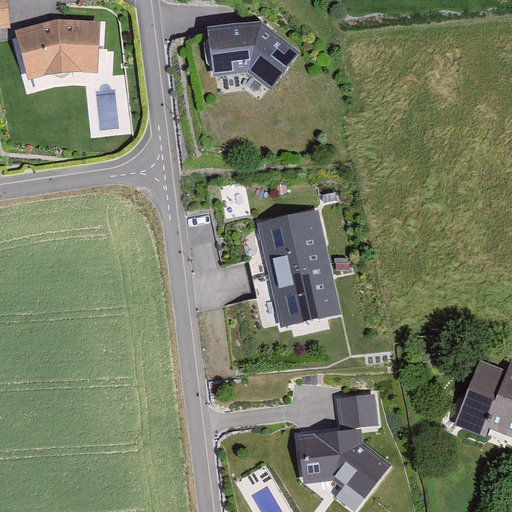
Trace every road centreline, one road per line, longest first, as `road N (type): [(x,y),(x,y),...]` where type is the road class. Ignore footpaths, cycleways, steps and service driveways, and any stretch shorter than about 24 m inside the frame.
road 1 (residential): [(163,171),(203,511)]
road 2 (residential): [(143,0),(163,171)]
road 3 (residential): [(163,171),(0,192)]
